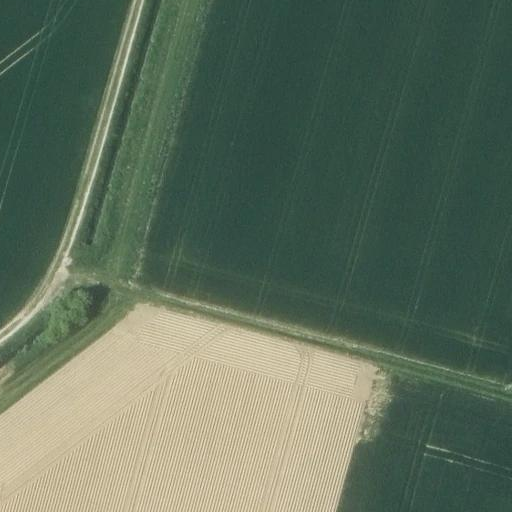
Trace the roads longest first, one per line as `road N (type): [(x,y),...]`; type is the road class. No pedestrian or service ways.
road 1 (track): [(56,277),(511,405)]
road 2 (track): [(0,336),(56,277),(138,0)]
